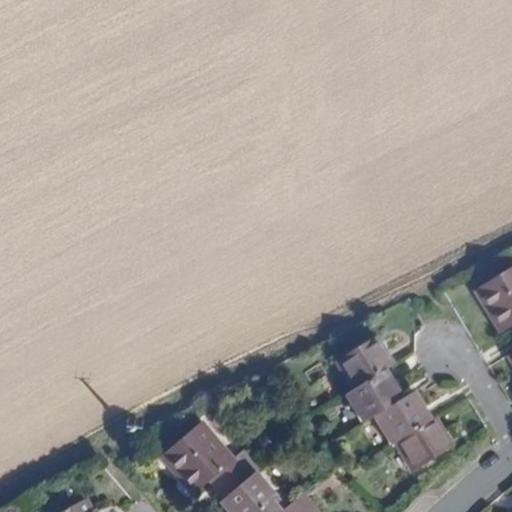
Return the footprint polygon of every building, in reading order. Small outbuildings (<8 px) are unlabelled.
[(511,264),(471,290),(497,332),(511,323),(511,264)] [(334,359),(351,389),(381,371),(389,366),(371,337),(334,359)] [(351,389),(343,394),(360,421),(371,414),(398,398),(381,371),(351,389)] [(371,414),(388,442),(393,439),(427,419),(409,391),(398,398),(371,414)] [(393,439),(410,469),(448,446),(430,417),(427,419),(393,439)] [(157,454),(189,491),(205,479),(221,496),(250,471),(255,467),(239,450),(230,457),(197,420),(157,454)] [(216,500),(226,511),(275,511),(281,507),(250,471),(221,496),(216,500)] [(275,511),(320,511),(302,490),(281,507),(275,511)] [(55,511),(93,511),(92,508),(89,509),(82,497),(55,511)]
